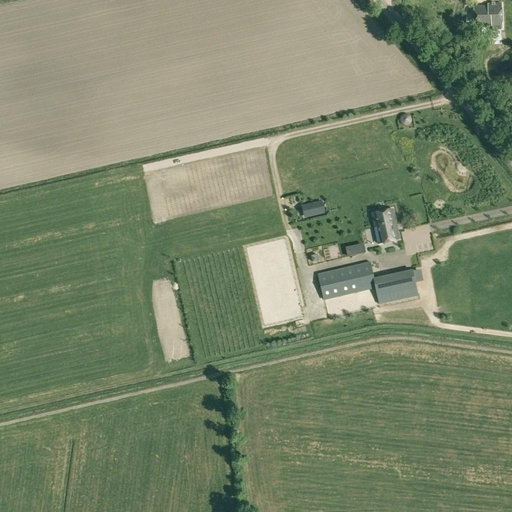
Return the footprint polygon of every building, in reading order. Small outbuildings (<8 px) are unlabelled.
[(491,26),(491,28),(502,28),(501,3),(490,4),(490,5),(474,6),(475,27),(491,26)] [(322,200),(303,205),(305,216),(325,211),(322,200)] [(377,247),(398,242),(396,234),(395,235),(394,228),(395,228),(391,214),(371,218),(374,233),(377,232),(379,238),(383,237),(385,245),(377,246),(377,247)] [(308,244),(309,259),(345,257),(344,241),(308,244)] [(375,288),(379,305),(419,296),(412,269),(374,278),(370,262),(318,274),(324,300),(375,288)]
